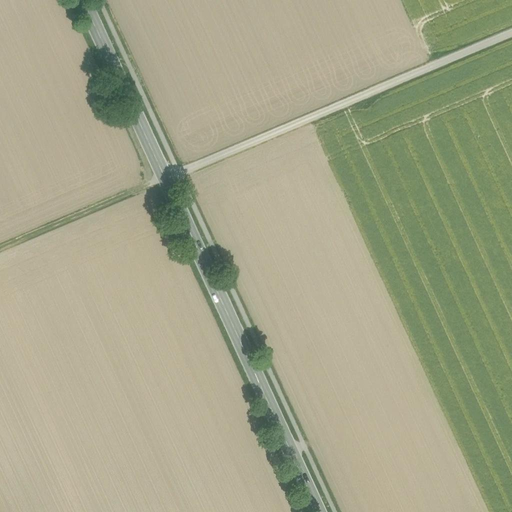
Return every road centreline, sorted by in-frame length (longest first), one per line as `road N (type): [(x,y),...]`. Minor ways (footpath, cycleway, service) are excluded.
road 1 (primary): [(82,0),(318,511)]
road 2 (track): [(0,247),(511,33)]
